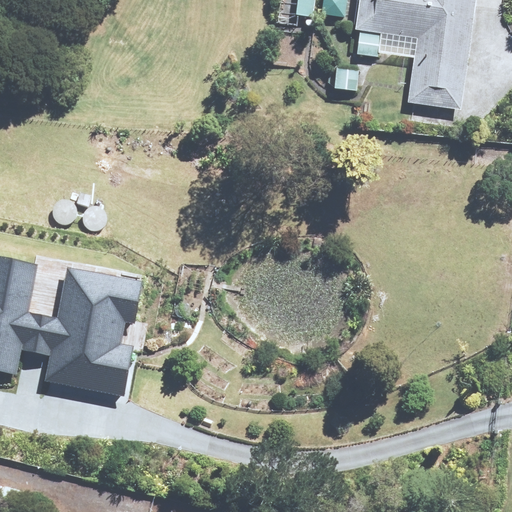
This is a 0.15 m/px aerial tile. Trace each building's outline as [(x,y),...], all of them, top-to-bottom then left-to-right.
[(314,0),(296,0),(296,18),(314,19),(314,0)] [(345,0),(324,0),(324,18),(345,20),(345,0)] [(378,61),(379,57),(414,60),(409,109),(464,114),(474,0),(361,0),(356,59),(378,61)] [(358,68),(336,67),(335,91),(357,92),(358,68)] [(0,367),(18,371),(23,347),(53,353),(48,375),(126,391),(149,277),(67,260),(56,314),(34,309),(44,261),(0,251),(0,367)]
